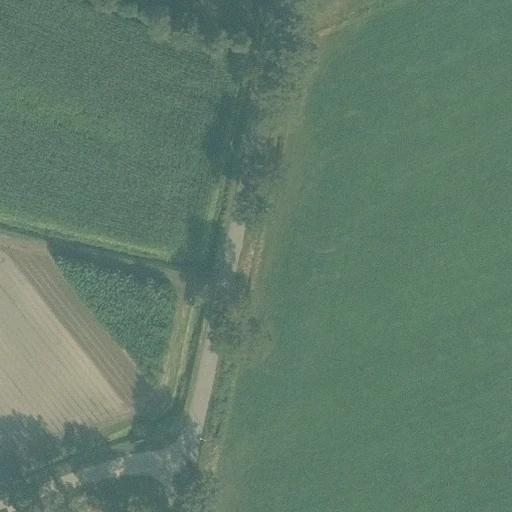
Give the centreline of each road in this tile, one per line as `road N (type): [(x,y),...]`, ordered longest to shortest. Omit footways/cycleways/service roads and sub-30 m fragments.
road 1 (unclassified): [(181,469),(283,0)]
road 2 (unclassified): [(0,511),(132,466),(181,469)]
